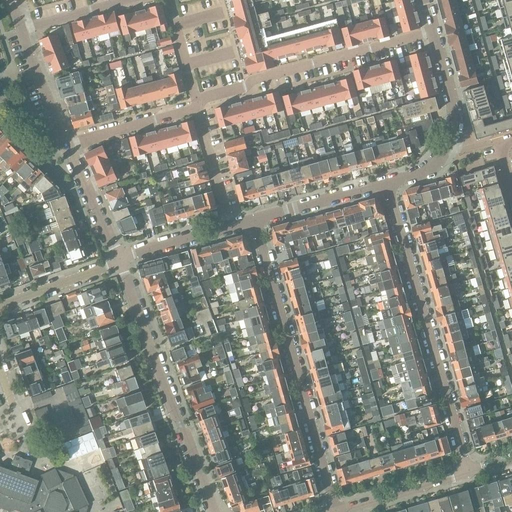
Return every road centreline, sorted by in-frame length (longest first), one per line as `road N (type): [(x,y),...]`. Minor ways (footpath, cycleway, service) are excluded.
road 1 (residential): [(335,511),(254,220)]
road 2 (residential): [(468,473),(387,183)]
road 3 (residential): [(213,511),(119,261)]
road 4 (residential): [(196,107),(252,80),(433,31)]
road 5 (residential): [(335,511),(468,473)]
road 6 (residential): [(254,220),(387,183)]
road 7 (residential): [(66,144),(196,107)]
road 8 (residential): [(71,433),(57,398),(18,411),(0,361)]
road 9 (residential): [(119,261),(66,144)]
road 10 (residential): [(0,305),(119,261)]
road 11 (residential): [(229,227),(196,107)]
road 12 (residential): [(445,146),(455,115),(433,31)]
